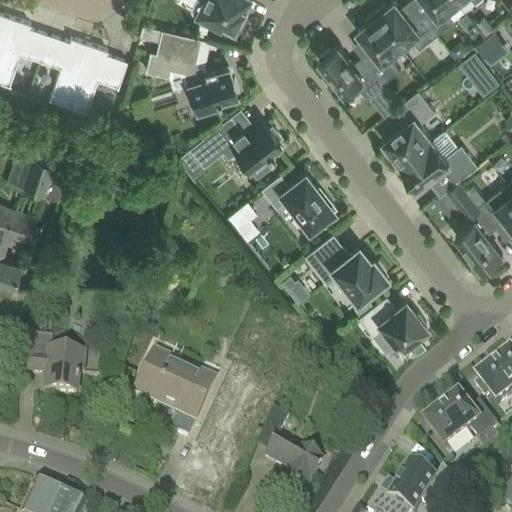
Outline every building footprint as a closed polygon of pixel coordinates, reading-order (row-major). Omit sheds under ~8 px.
[(236,31),(243,19),(246,13),(247,12),(245,11),(244,11),(244,10),(248,0),(193,0),(192,4),(192,5),(191,5),(191,6),(191,7),(191,9),(191,10),(192,11),(192,12),(192,13),(193,13),(194,14),(195,15),(220,28),(222,24),(236,31)] [(384,4),(374,12),(402,47),(413,38),(420,47),(438,34),(421,13),(412,20),(411,19),(412,19),(408,15),(395,0),(386,7),(384,4)] [(447,11),(458,2),(457,0),(426,0),(426,1),(430,5),(431,5),(421,13),(438,34),(455,20),(447,11)] [(0,50),(12,15),(0,11),(0,50)] [(384,82),(401,69),(391,55),(402,47),(374,12),(365,19),(367,22),(358,29),(372,47),(363,55),(384,82)] [(20,53),(40,59),(49,33),(48,32),(30,26),(31,22),(12,15),(0,50),(0,81),(10,85),(20,53)] [(484,17),(477,23),(485,33),(493,27),(484,17)] [(151,51),(147,69),(169,74),(170,68),(184,71),(187,83),(185,83),(189,97),(192,96),(197,113),(198,112),(217,107),(215,100),(238,94),(236,89),(239,89),(235,76),(232,77),(229,64),(217,68),(216,65),(206,68),(204,62),(201,63),(201,62),(206,38),(161,28),(159,39),(156,52),(151,51)] [(49,33),(40,59),(60,66),(49,98),(68,105),(89,42),(70,35),(69,39),(50,33),(49,33)] [(492,33),(476,45),(491,64),(507,52),(492,33)] [(461,40),(450,48),(457,57),(468,49),(461,40)] [(118,85),(127,59),(106,52),(108,48),(89,42),(68,105),(87,111),(98,79),(118,85)] [(386,84),(384,82),(363,55),(353,62),(348,56),(339,45),(332,49),(330,47),(320,55),(322,58),(320,60),(336,79),(333,82),(341,92),(344,90),(346,92),(357,83),(368,98),(386,84)] [(476,49),(459,62),(484,93),(500,81),(476,49)] [(36,80),(31,93),(43,97),(47,84),(36,80)] [(401,159),(402,162),(403,162),(435,137),(423,120),(436,109),(432,104),(419,88),(386,115),(396,128),(394,129),(396,132),(386,140),(392,149),(389,151),(397,162),(401,159)] [(242,128),(231,114),(190,148),(203,165),(224,149),(228,155),(235,150),(250,169),(252,168),(257,174),(275,160),(270,155),(273,152),(273,151),(283,143),(278,137),(281,135),(272,124),(270,126),(262,117),(245,130),(243,127),(242,128)] [(38,130),(30,155),(18,151),(7,183),(43,195),(62,138),(38,130)] [(447,188),(460,178),(479,163),(462,142),(446,154),(435,137),(403,162),(402,162),(401,162),(409,172),(406,174),(414,184),(417,182),(419,185),(428,177),(441,193),(447,188)] [(137,166),(100,159),(95,184),(113,187),(114,185),(115,185),(115,181),(134,184),(137,166)] [(286,199),(309,229),(337,207),(326,193),(323,195),(305,171),(289,183),(280,172),(261,187),(276,207),(286,199)] [(165,178),(161,189),(172,193),(175,181),(165,178)] [(482,207),(480,204),(460,178),(447,188),(469,217),(482,207)] [(511,186),(508,181),(480,204),(482,207),(494,223),(504,215),(511,225),(511,186)] [(247,200),(229,215),(247,238),(258,228),(250,217),(257,212),(247,200)] [(0,283),(12,287),(18,268),(20,262),(3,257),(9,235),(25,240),(32,214),(0,204),(0,283)] [(475,217),(456,232),(467,246),(464,249),(472,258),(474,256),(484,268),(491,263),(493,265),(503,258),(500,255),(503,253),(475,217)] [(374,259),(373,257),(372,258),(370,260),(360,246),(358,245),(357,246),(349,252),(333,232),(305,254),(327,282),(337,273),(356,297),(357,299),(359,298),(358,297),(386,276),(386,277),(387,275),(386,274),(374,259)] [(290,274),(281,281),(286,287),(294,280),(290,274)] [(149,291),(144,303),(155,308),(160,296),(149,291)] [(360,314),(358,316),(373,335),(383,326),(400,347),(395,351),(396,353),(394,354),(402,365),(426,346),(418,336),(408,343),(407,342),(427,326),(424,322),(426,319),(418,308),(415,311),(406,299),(396,306),(386,294),(373,304),(360,314)] [(367,296),(354,307),(360,314),(373,304),(367,296)] [(81,375),(82,361),(83,355),(48,351),(49,341),(36,339),(20,338),(17,374),(44,376),(42,393),(75,396),(77,375),(81,375)] [(511,355),(511,356),(506,350),(493,360),(495,362),(471,380),(494,410),(511,396),(511,355)] [(186,400),(198,373),(153,351),(149,359),(132,397),(176,418),(170,432),(197,445),(210,417),(192,409),(194,404),(186,400)] [(234,415),(219,407),(199,450),(216,458),(218,453),(229,458),(232,452),(245,458),(270,404),(245,391),(234,415)] [(478,442),(497,427),(478,403),(469,411),(458,397),(423,424),(444,450),(469,431),(478,442)] [(271,411),(264,427),(278,435),(286,420),(271,411)] [(302,494),(322,460),(278,435),(264,459),(287,471),(280,482),(293,489),(292,491),(296,493),(297,491),(302,494)] [(416,511),(421,504),(433,511),(436,511),(455,483),(442,468),(436,478),(409,462),(387,497),(380,493),(368,511),(416,511)] [(511,484),(499,495),(511,511),(511,484)] [(50,511),(58,497),(33,485),(20,511),(50,511)] [(81,511),(83,508),(58,497),(50,511),(81,511)]
